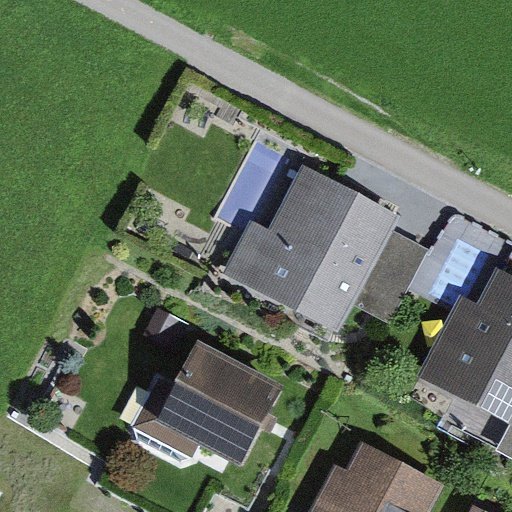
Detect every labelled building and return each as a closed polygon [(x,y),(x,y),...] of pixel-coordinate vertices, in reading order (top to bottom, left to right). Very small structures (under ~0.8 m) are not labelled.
[(403,219),(306,170),(274,232),(251,221),(222,278),(341,338),(356,309),(391,327),(429,252),(395,235),(403,219)] [(511,276),(500,270),(480,307),(463,298),(421,378),(511,424),(511,276)] [(287,388),(201,342),(178,385),(160,376),(132,428),(194,461),(202,447),(243,470),(287,388)] [(511,424),(497,453),(511,460),(511,424)] [(432,511),(446,487),(364,444),(349,471),(337,464),(312,511),(432,511)]
